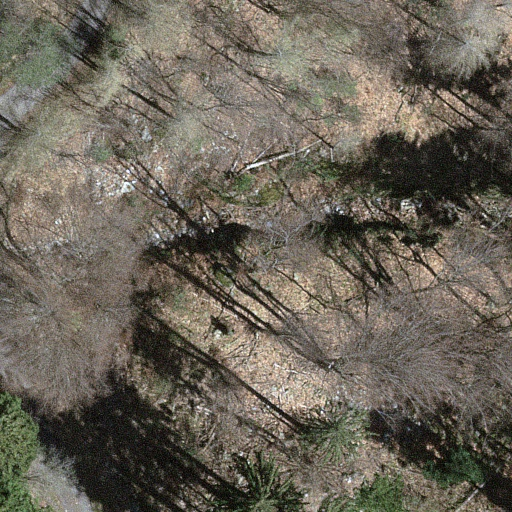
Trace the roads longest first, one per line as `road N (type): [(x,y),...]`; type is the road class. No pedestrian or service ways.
road 1 (track): [(0,350),(92,511)]
road 2 (unclassified): [(0,128),(29,107),(101,0)]
